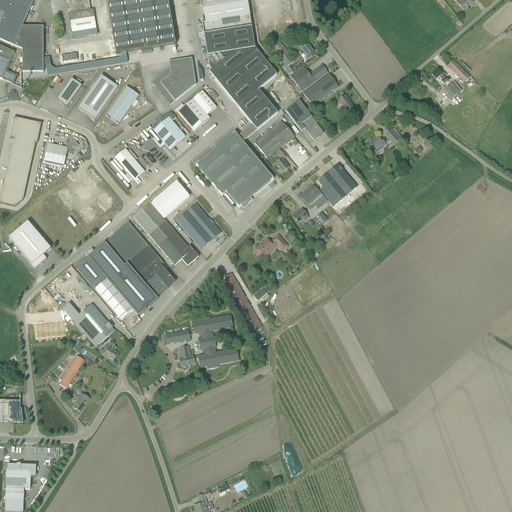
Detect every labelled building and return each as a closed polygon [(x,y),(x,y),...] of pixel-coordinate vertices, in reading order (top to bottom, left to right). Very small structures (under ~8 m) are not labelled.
[(0,0),(0,40),(23,50),(23,73),(44,73),(44,65),(44,58),(43,28),(22,28),(34,0),(0,0)] [(68,0),(71,14),(69,15),(72,34),(97,30),(93,11),(91,11),(88,0),(68,0)] [(106,0),(116,55),(121,55),(126,54),(176,46),(168,0),(106,0)] [(247,0),(200,0),(204,20),(204,24),(202,24),(209,69),(210,69),(211,70),(209,72),(252,125),(257,131),(278,114),(259,90),(277,75),(255,49),(250,17),(250,16),(247,0)] [(459,0),(461,2),(458,4),(464,11),(468,7),(467,7),(472,3),(470,0),(459,0)] [(285,68),(291,65),(286,59),(291,55),(285,48),(284,48),(280,42),(271,49),(285,68)] [(313,52),(308,45),(306,47),(303,43),(296,48),(301,55),(304,53),(307,57),(305,58),(307,61),(315,56),(313,53),(313,52)] [(0,79),(3,80),(15,53),(0,46),(0,79)] [(128,63),(126,54),(121,55),(119,59),(55,70),(51,67),(50,57),(44,58),(44,65),(46,66),(47,76),(128,63)] [(78,60),(77,54),(62,56),(63,62),(78,60)] [(170,106),(196,85),(192,59),(169,62),(171,75),(155,88),(170,106)] [(469,77),(453,60),(448,66),(464,82),(469,77)] [(302,93),(328,73),(322,65),(309,75),(303,67),(290,77),(302,93)] [(442,75),(437,69),(431,75),(436,80),(439,77),(442,81),(441,82),(444,84),(447,81),(445,78),(445,79),(442,75)] [(303,94),(312,106),(338,87),(329,75),(303,94)] [(78,109),(95,121),(118,88),(101,77),(78,109)] [(57,100),(67,109),(67,108),(82,87),(72,80),(57,100)] [(449,101),(462,91),(454,82),(442,92),(449,101)] [(106,117),(118,126),(119,125),(118,125),(139,96),(127,88),(106,117)] [(210,119),(207,116),(216,108),(202,92),(177,113),(194,132),(210,119)] [(338,101),(348,114),(349,116),(352,113),(353,112),(352,111),(354,109),(348,100),(348,99),(346,96),(338,101)] [(305,129),(314,141),(324,134),(299,101),(286,111),(301,132),(305,129)] [(176,119),(170,112),(161,118),(150,128),(170,150),(185,137),(172,122),(176,119)] [(14,139),(19,141),(23,121),(14,119),(10,139),(14,139)] [(23,121),(19,141),(28,143),(32,123),(23,121)] [(267,134),(279,150),(294,138),(281,122),(267,134)] [(42,125),(32,123),(28,143),(35,144),(37,145),(41,125),(42,125)] [(257,131),(252,125),(238,137),(235,133),(196,165),(221,196),(226,193),(238,208),(241,206),(243,209),(252,201),(250,199),(273,180),(242,142),(257,131)] [(400,140),(392,130),(386,136),(394,145),(400,140)] [(279,150),(267,134),(254,144),(267,160),(279,150)] [(382,149),(382,148),(386,145),(383,142),(382,143),(377,137),(369,144),(371,146),(371,147),(377,154),(382,149)] [(35,144),(28,143),(19,141),(14,139),(12,148),(34,152),(35,144)] [(63,169),(67,154),(73,155),(71,155),(73,149),(77,146),(74,141),(70,144),(66,144),(67,142),(66,142),(65,148),(48,144),(44,164),(63,169)] [(418,155),(423,151),(419,147),(415,151),(418,155)] [(34,152),(12,148),(10,156),(32,160),(34,152)] [(284,160),(287,157),(281,149),(277,152),(284,160)] [(134,181),(145,173),(133,159),(128,152),(125,150),(115,159),(134,181)] [(10,156),(8,164),(30,168),(32,160),(10,156)] [(153,166),(155,164),(149,156),(145,158),(144,158),(144,157),(139,161),(143,167),(145,169),(148,166),(150,169),(150,168),(151,168),(152,167),(153,166)] [(277,173),(280,170),(283,173),(289,168),(286,165),(282,160),(276,165),(273,168),(277,173)] [(79,163),(49,189),(85,230),(111,208),(111,207),(115,204),(114,203),(114,204),(79,163)] [(28,176),(30,168),(8,164),(7,172),(28,176)] [(319,191),(333,207),(357,188),(338,165),(329,172),(327,174),(328,174),(318,182),(323,188),(319,191)] [(7,172),(5,180),(27,185),(28,176),(7,172)] [(25,193),(27,185),(5,180),(3,188),(25,193)] [(166,218),(186,201),(190,197),(176,182),(153,202),(166,218)] [(311,210),(324,198),(314,186),(300,197),(311,210)] [(1,196),(23,201),(25,193),(3,188),(1,196)] [(23,201),(1,196),(0,202),(0,204),(15,208),(23,201)] [(182,261),(184,264),(188,267),(199,258),(190,247),(188,248),(164,220),(166,218),(153,202),(134,219),(175,267),(182,261)] [(194,243),(206,233),(203,230),(211,223),(209,220),(206,217),(196,205),(185,214),(176,222),(194,243)] [(309,218),(302,210),(298,213),(298,214),(293,217),(298,224),(304,219),(305,221),(309,218)] [(315,219),(321,226),(328,221),(322,213),(315,219)] [(9,239),(32,266),(35,270),(47,260),(44,256),(51,249),(28,223),(9,239)] [(122,321),(133,311),(138,317),(146,310),(145,309),(149,306),(150,307),(158,300),(156,298),(168,289),(167,288),(171,286),(175,282),(146,248),(149,246),(129,223),(76,268),(99,294),(122,321)] [(203,230),(206,233),(212,241),(221,234),(214,226),(211,223),(203,230)] [(285,227),(288,233),(293,230),(290,224),(285,227)] [(212,241),(206,233),(194,243),(201,250),(210,243),(212,241)] [(263,258),(274,248),(267,240),(256,250),(263,258)] [(262,328),(232,274),(220,280),(251,335),(262,328)] [(267,294),(262,289),(253,297),(258,302),(267,294)] [(63,310),(66,313),(72,308),(69,304),(63,310)] [(92,305),(73,321),(96,348),(115,332),(92,305)] [(189,348),(178,350),(180,359),(179,359),(181,367),(187,365),(190,365),(194,364),(194,360),(199,360),(200,369),(207,367),(207,369),(218,367),(218,365),(239,362),(237,350),(216,353),(215,348),(216,348),(214,337),(213,337),(211,332),(233,328),(231,316),(210,320),(209,318),(201,320),(201,321),(192,323),(194,335),(201,334),(205,355),(198,357),(193,357),(191,358),(189,348)] [(181,333),(183,341),(190,340),(189,332),(181,333)] [(174,334),(175,343),(183,341),(181,333),(174,334)] [(167,342),(168,344),(175,343),(174,334),(166,336),(167,338),(167,340),(167,342)] [(76,346),(73,351),(79,355),(83,350),(76,346)] [(106,357),(113,362),(118,354),(115,352),(115,351),(112,349),(111,350),(107,347),(100,353),(105,359),(106,357)] [(66,389),(84,361),(77,357),(59,385),(66,389)] [(84,406),(85,407),(90,399),(81,394),(79,397),(80,398),(74,408),(80,413),(84,406)] [(8,422),(12,422),(12,424),(23,424),(22,410),(20,410),(20,402),(15,402),(4,402),(3,422),(9,423),(9,422),(8,422)] [(36,478),(36,467),(7,466),(5,501),(23,501),(24,489),(30,489),(31,478),(36,478)] [(229,490),(227,486),(226,486),(218,490),(217,490),(219,495),(229,490)] [(194,506),(195,511),(209,511),(207,505),(206,500),(200,501),(200,505),(194,506)]
